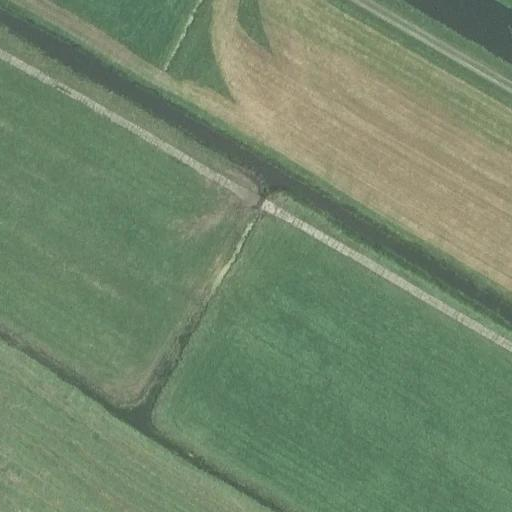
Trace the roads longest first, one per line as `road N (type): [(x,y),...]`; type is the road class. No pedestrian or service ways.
road 1 (track): [(511,346),(0,55)]
road 2 (track): [(511,89),(357,0)]
